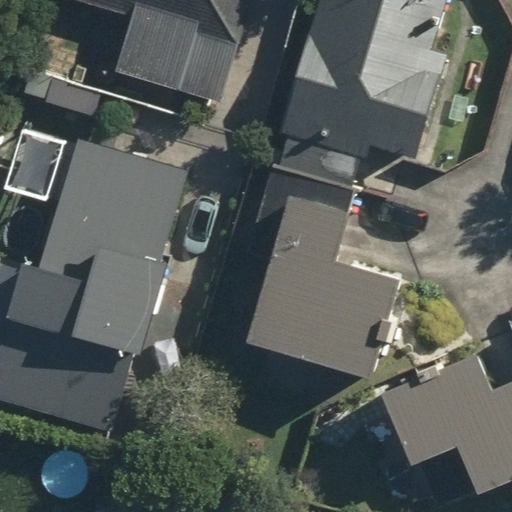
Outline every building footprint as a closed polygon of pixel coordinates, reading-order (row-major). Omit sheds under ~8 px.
[(47,0),(20,97),(91,117),(101,80),(210,110),(239,0),(47,0)] [(307,6),(278,116),(273,135),(283,138),(275,170),(353,191),(365,145),(418,158),(447,46),(429,42),(439,0),(345,0),(342,16),(307,6)] [(28,124),(11,184),(56,197),(34,276),(6,268),(0,290),(0,402),(113,433),(185,166),(28,124)] [(323,258),(335,215),(279,199),(238,344),(363,379),(392,277),(323,258)] [(397,469),(441,448),(447,446),(473,502),(511,483),(511,379),(485,393),(465,352),(364,399),(397,469)]
